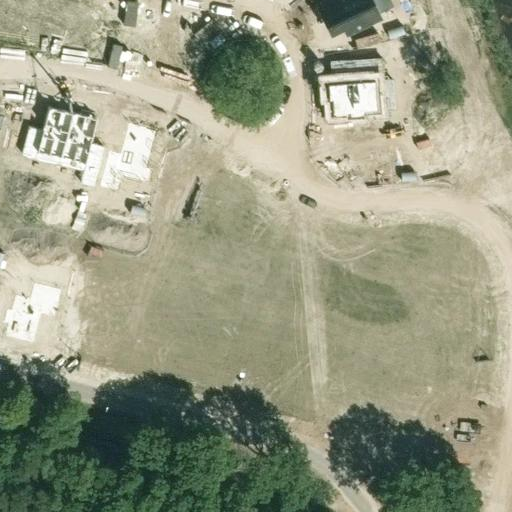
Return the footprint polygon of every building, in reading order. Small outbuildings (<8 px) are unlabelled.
[(326,0),(319,4),(332,31),(354,21),(357,28),(380,17),(371,0),(326,0)] [(345,81),(326,83),(327,99),(331,99),(332,112),(347,111),(348,115),(364,114),(363,110),(381,109),(379,80),(383,80),(382,58),(344,61),(345,81)] [(0,164),(13,168),(23,130),(5,126),(11,101),(0,98),(0,164)] [(27,127),(20,157),(58,167),(73,112),(48,105),(41,130),(27,127)] [(73,112),(58,167),(82,173),(79,184),(94,188),(105,146),(92,143),(98,118),(96,118),(97,114),(81,110),(80,114),(73,112)] [(108,150),(98,188),(118,193),(122,178),(148,184),(152,169),(147,168),(157,130),(128,123),(120,153),(108,150)] [(169,172),(165,186),(168,187),(167,192),(191,198),(187,214),(205,218),(214,184),(201,180),(208,151),(179,144),(172,173),(169,172)] [(217,189),(207,227),(238,235),(239,230),(263,236),(274,194),(249,188),(246,198),(239,197),(239,194),(217,189)] [(285,230),(275,268),(295,273),(298,262),(322,268),(334,222),(308,215),(303,235),(285,230)] [(334,222),(322,268),(383,284),(378,258),(355,252),(361,229),(334,222)] [(415,244),(411,272),(414,289),(447,282),(450,263),(463,265),(465,254),(468,255),(471,235),(424,228),(421,245),(415,244)] [(7,308),(3,323),(7,324),(3,337),(34,345),(41,315),(55,319),(62,290),(33,282),(29,298),(15,294),(11,309),(7,308)] [(444,286),(440,335),(484,339),(486,325),(489,299),(467,297),(468,282),(444,286)] [(74,326),(67,351),(79,354),(79,356),(96,361),(103,333),(118,337),(128,300),(105,294),(102,307),(80,301),(79,307),(73,305),(68,324),(74,326)] [(139,322),(127,369),(156,376),(161,356),(166,357),(167,353),(176,355),(183,328),(168,324),(167,329),(139,322)] [(206,335),(193,386),(223,394),(231,362),(246,366),(256,327),(239,322),(234,343),(206,335)] [(439,371),(435,386),(462,393),(467,375),(487,377),(489,351),(483,350),(484,339),(440,335),(440,336),(448,337),(445,372),(439,371)] [(264,361),(254,398),(272,403),(271,406),(287,410),(288,407),(294,408),(303,373),(316,376),(324,343),(303,337),(295,368),(264,361)] [(323,370),(316,397),(330,401),(325,420),(352,427),(364,380),(323,370)] [(384,373),(379,392),(422,403),(415,429),(431,433),(427,446),(469,457),(475,434),(461,430),(464,417),(455,414),(461,393),(435,386),(384,373)]
